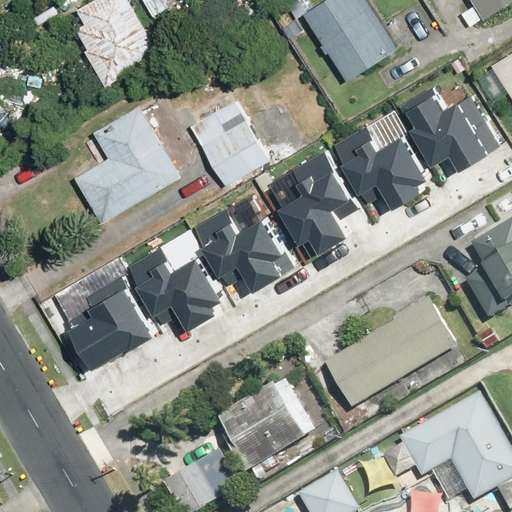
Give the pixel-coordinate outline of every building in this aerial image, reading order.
[(91,19),(83,23),(96,46),(92,48),(111,83),(168,52),(140,0),(97,0),(85,7),(91,19)] [(355,78),(405,46),(375,0),(329,0),(312,11),(355,78)] [(511,0),(477,0),(487,15),(511,0)] [(511,48),(498,57),(511,80),(511,48)] [(435,79),(404,98),(439,157),(456,146),(467,163),(506,140),(473,86),(449,101),(435,79)] [(241,95),(196,122),(236,187),(280,160),(241,95)] [(110,219),(144,199),(191,171),(150,104),(104,132),(118,155),(84,175),(110,219)] [(369,117),(339,135),(369,184),(384,174),(400,200),(427,184),(424,178),(436,171),(408,126),(384,141),(369,117)] [(285,197),(314,246),(350,224),(338,203),(360,190),(331,142),(295,164),(308,184),(285,197)] [(232,200),(202,219),(231,266),(245,258),(261,284),(302,260),(271,210),(247,225),(232,200)] [(494,315),(511,304),(511,227),(481,245),(494,267),(473,279),(494,315)] [(163,238),(134,256),(163,305),(176,297),(193,325),(236,299),(205,247),(178,263),(163,238)] [(101,362),(161,326),(127,269),(90,291),(96,301),(73,315),(101,362)] [(421,302),(327,361),(356,406),(449,347),(421,302)] [(221,414),(253,465),(319,424),(287,373),(221,414)] [(511,441),(487,393),(407,434),(411,442),(387,454),(399,478),(423,465),(428,475),(458,460),(480,501),(506,488),(511,499),(511,441)] [(169,478),(190,511),(244,480),(223,446),(169,478)] [(363,511),(367,510),(344,471),(305,494),(315,511),(363,511)]
